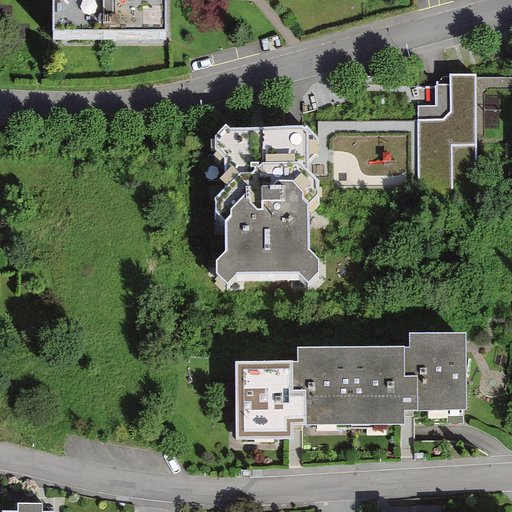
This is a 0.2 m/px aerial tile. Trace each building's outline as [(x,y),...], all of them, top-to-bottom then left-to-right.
[(44,0),(45,30),(69,30),(70,42),(132,40),(132,31),(165,30),(164,0),(44,0)] [(439,90),(419,90),(419,192),(478,192),(477,77),(445,78),(439,84),(439,90)] [(222,293),(233,281),(288,279),(297,289),(308,279),(307,267),(300,258),(299,220),(315,209),(315,196),(304,184),(304,168),(313,158),(313,145),(301,135),(297,140),(224,142),(221,137),(207,149),(208,161),(217,170),(219,262),(210,273),(210,284),(222,293)] [(394,331),(394,353),(338,354),(339,429),(391,429),(390,414),(468,413),(467,330),(394,331)] [(275,374),(231,375),(232,439),(286,437),(286,428),(339,429),(338,354),(275,357),(275,374)] [(62,511),(62,504),(46,504),(46,495),(22,495),(22,506),(5,506),(4,511),(62,511)]
